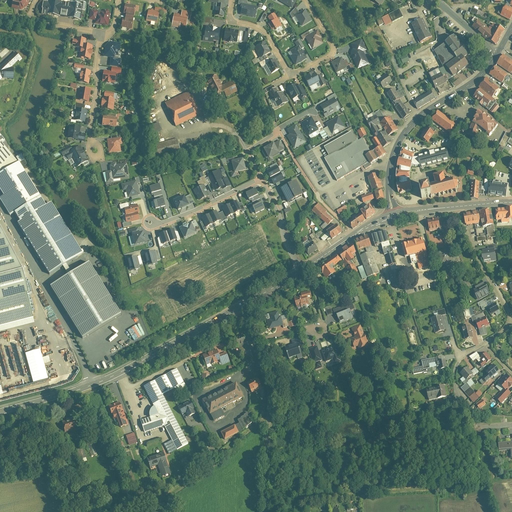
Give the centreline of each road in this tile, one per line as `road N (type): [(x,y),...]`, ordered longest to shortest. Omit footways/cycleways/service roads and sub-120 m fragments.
road 1 (secondary): [(0,410),(98,383),(240,307)]
road 2 (residential): [(306,0),(333,47),(292,74),(270,39),(231,19),(231,0)]
road 3 (residential): [(265,511),(268,383),(253,341)]
road 4 (tertiary): [(393,215),(386,180),(392,145),(414,116),(459,87)]
road 5 (residential): [(484,345),(458,361),(454,384),(479,425),(511,426)]
road 6 (residential): [(260,179),(247,149),(312,110),(321,122)]
road 7 (residential): [(260,179),(157,226),(150,220)]
road 8 (residential): [(511,316),(456,207)]
